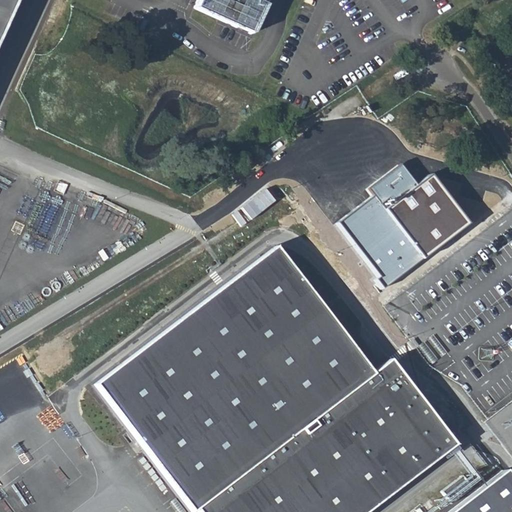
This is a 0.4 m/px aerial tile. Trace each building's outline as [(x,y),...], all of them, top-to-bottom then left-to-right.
[(0,0),(0,26),(12,0),(0,0)] [(200,0),(196,10),(254,36),(270,0),(200,0)] [(340,223),(383,288),(471,224),(433,174),(419,185),(402,162),(368,189),(374,196),(340,223)] [(0,280),(40,181),(0,165),(0,280)] [(267,245),(89,383),(187,509),(191,506),(196,511),(356,511),(450,439),(385,355),(365,371),(267,245)] [(511,511),(511,489),(481,452),(406,511),(511,511)]
